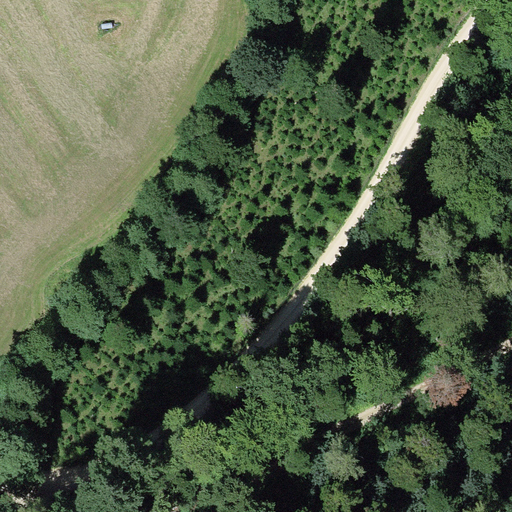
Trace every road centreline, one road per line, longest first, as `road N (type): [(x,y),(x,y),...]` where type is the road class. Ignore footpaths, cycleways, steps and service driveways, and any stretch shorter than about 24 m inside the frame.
road 1 (track): [(490,0),(309,279),(164,439),(68,476),(0,480)]
road 2 (track): [(511,339),(355,417),(214,511)]
